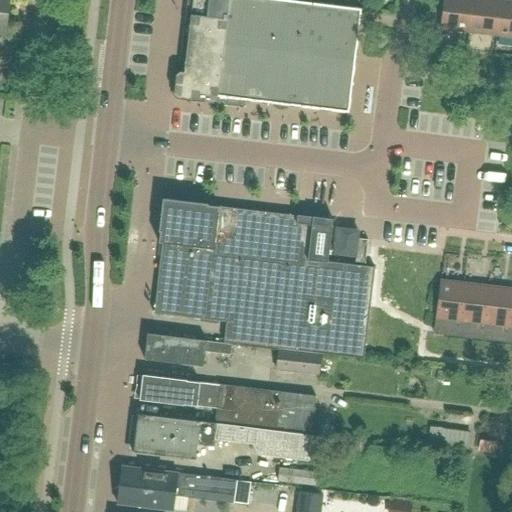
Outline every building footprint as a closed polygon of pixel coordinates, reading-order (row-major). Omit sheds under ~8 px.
[(0,0),(0,34),(5,35),(8,0),(0,0)] [(360,14),(361,10),(277,0),(192,0),(184,74),(180,73),(176,76),(174,94),(177,98),(206,101),(206,100),(216,101),(217,98),(348,113),(359,26),(360,14)] [(469,33),(472,0),(444,0),(441,30),(469,33)] [(500,1),(501,1),(500,0),(487,0),(488,0),(486,0),(472,0),(469,33),(496,36),(500,1)] [(500,1),(496,36),(511,38),(511,1),(501,1),(500,1)] [(162,244),(154,315),(155,315),(156,315),(224,323),(222,342),(364,359),(375,268),(367,267),(357,266),(327,262),(333,220),(312,217),(312,218),(297,216),(296,222),(218,213),(219,207),(208,206),(208,205),(162,199),(158,233),(160,233),(158,243),(162,244)] [(358,258),(361,233),(361,232),(337,229),(334,255),(358,258)] [(361,240),(358,264),(368,265),(368,264),(371,241),(361,240)] [(511,290),(440,282),(435,328),(434,335),(511,344),(511,290)] [(230,357),(231,346),(148,336),(145,360),(203,368),(205,354),(230,357)] [(318,376),(318,375),(321,355),(278,351),(275,371),(318,376)] [(219,386),(187,382),(143,376),(140,401),(184,407),(184,406),(216,410),(215,421),(311,433),(316,397),(219,385),(219,386)] [(311,463),(314,437),(216,425),(216,424),(137,416),(132,453),(196,461),(198,446),(213,448),(214,441),(252,445),(258,456),(311,463)] [(470,433),(430,428),(428,445),(468,450),(470,433)] [(490,442),(480,440),(478,452),(488,453),(490,442)] [(247,504),(250,482),(236,481),(236,480),(121,467),(116,504),(172,511),(174,496),(247,504)] [(315,487),(317,473),(280,468),(278,482),(315,487)] [(321,511),(323,495),(299,492),(296,511),(321,511)]
